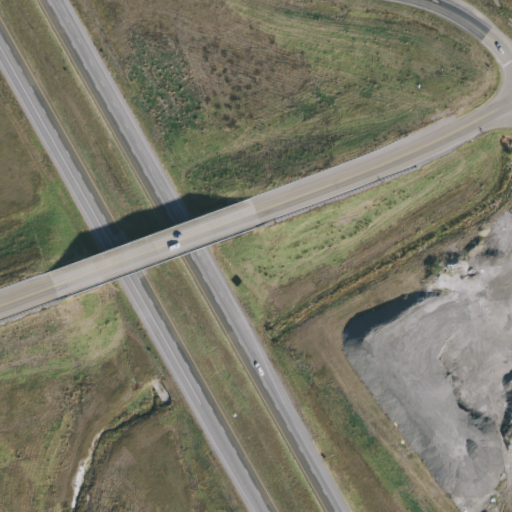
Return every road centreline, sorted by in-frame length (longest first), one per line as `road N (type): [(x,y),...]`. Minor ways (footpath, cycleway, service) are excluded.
road 1 (motorway): [(337,511),(46,0)]
road 2 (motorway): [(0,37),(273,511)]
road 3 (secondary): [(255,219),(511,105)]
road 4 (secondary): [(57,294),(255,219)]
